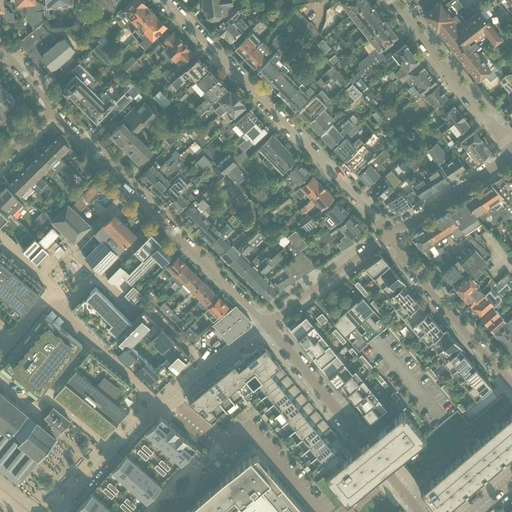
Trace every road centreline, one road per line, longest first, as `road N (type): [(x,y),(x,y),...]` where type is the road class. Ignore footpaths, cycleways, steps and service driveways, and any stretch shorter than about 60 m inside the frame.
road 1 (residential): [(388,233),(162,0)]
road 2 (residential): [(51,115),(266,325)]
road 3 (residential): [(313,511),(246,430),(226,446),(169,395)]
road 4 (residential): [(266,325),(389,481)]
road 5 (residential): [(511,386),(393,252),(388,233)]
road 6 (residential): [(511,142),(392,0)]
road 7 (residential): [(159,402),(44,297)]
road 8 (residential): [(266,325),(388,233)]
road 9 (residential): [(159,402),(57,511)]
road 10 (residential): [(388,233),(511,153)]
